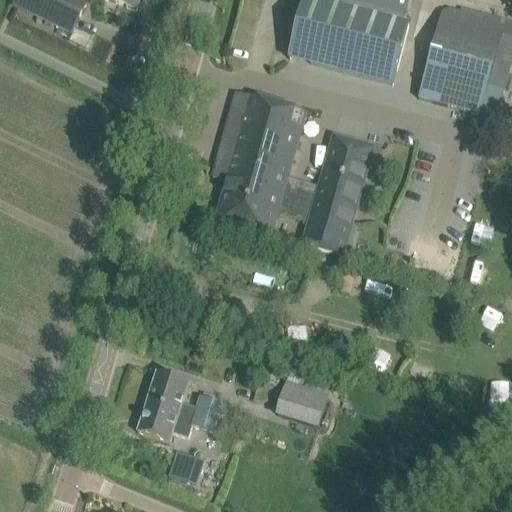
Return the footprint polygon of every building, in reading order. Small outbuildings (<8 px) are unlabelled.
[(17,0),(15,7),(72,35),(85,6),(73,0),(17,0)] [(101,0),(135,9),(137,0),(101,0)] [(310,0),(310,1),(307,0),(303,0),(289,60),(393,87),(408,26),(403,24),(404,23),(409,0),(310,0)] [(481,117),(497,121),(511,66),(511,27),(444,9),(420,93),(418,102),(480,119),(481,117)] [(306,115),(237,96),(231,117),(225,138),(219,159),(213,180),(220,182),(228,184),(223,202),(217,221),(244,229),(271,236),(274,227),(277,218),(287,180),(291,169),(294,157),(306,115)] [(320,189),(309,227),(307,237),(304,247),(323,253),(342,258),(354,218),(365,178),(370,161),(351,156),(331,150),(327,167),(320,189)] [(489,249),(493,230),(472,225),(467,244),(489,249)] [(461,280),(481,283),(484,262),(464,259),(461,280)] [(386,304),(391,285),(369,280),(365,299),(386,304)] [(427,383),(433,366),(419,362),(413,378),(427,383)] [(259,389),(253,403),(272,403),(281,377),(269,373),(263,390),(259,389)] [(324,396),(328,386),(302,377),(291,374),(288,385),(284,398),(278,418),(318,430),(324,411),(328,398),(324,396)] [(184,406),(190,386),(157,376),(138,435),(170,445),(173,436),(188,441),(192,429),(216,437),(226,407),(200,399),(196,411),(184,406)] [(177,455),(169,478),(196,487),(203,464),(177,455)]
